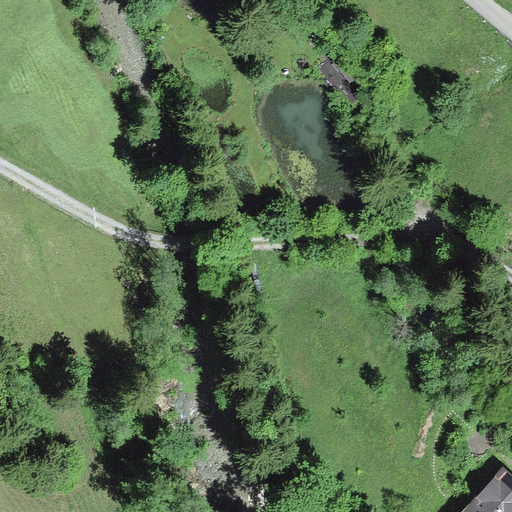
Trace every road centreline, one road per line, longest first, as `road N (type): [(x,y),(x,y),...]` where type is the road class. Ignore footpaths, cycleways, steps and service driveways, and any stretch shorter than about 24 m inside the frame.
road 1 (track): [(0,166),(110,227),(166,244),(443,242)]
road 2 (track): [(289,30),(344,90),(367,152),(443,242)]
